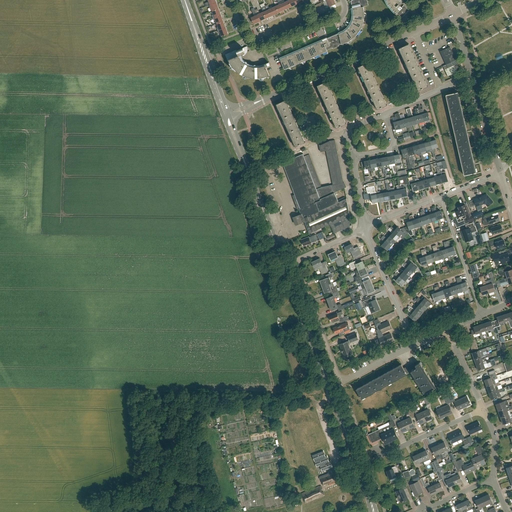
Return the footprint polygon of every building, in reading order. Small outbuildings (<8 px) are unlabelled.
[(278,12),(285,10),(280,0),(276,0),(278,3),(279,4),(276,6),(278,12)] [(291,7),(288,0),(284,2),(284,1),(283,0),(280,0),(285,10),(291,7)] [(358,0),(359,0),(358,0),(352,0),(351,1),(353,10),(353,15),(353,20),(351,25),(348,29),(343,32),(339,34),(338,34),(327,39),(326,37),(322,39),(322,41),(280,59),(284,68),(284,70),(327,51),(327,50),(332,48),(333,49),(338,47),(338,46),(341,44),(341,45),(342,45),(349,42),(355,37),(360,30),(363,23),(364,15),(363,7),(366,6),(368,5),(367,3),(366,0),(358,0)] [(402,7),(399,5),(401,2),(399,0),(386,0),(388,4),(394,10),(397,13),(402,18),(409,10),(404,5),(402,7)] [(212,11),(219,9),(216,2),(209,5),(210,8),(211,8),(212,11)] [(263,12),(266,18),(272,15),(269,8),(268,5),(261,8),(263,12)] [(272,15),(278,12),(276,6),(272,8),(272,6),(269,8),(272,15)] [(255,11),(255,10),(254,8),(251,9),(254,15),(254,16),(251,18),(252,20),(252,21),(254,24),(260,21),(255,11)] [(266,18),(263,12),(260,13),(257,8),(255,10),(255,11),(260,21),(266,18)] [(213,18),(221,15),(219,9),(212,11),(213,15),(212,15),(213,18)] [(217,24),(223,21),(221,15),(213,18),(214,21),(215,20),(217,24)] [(218,31),(226,28),(223,21),(217,24),(218,27),(217,28),(218,31)] [(226,28),(218,31),(219,33),(220,33),(222,37),(225,36),(225,35),(228,34),(226,28)] [(405,62),(415,58),(408,44),(398,48),(399,48),(400,52),(402,57),(405,62)] [(444,69),(446,73),(447,77),(457,72),(454,65),(457,63),(450,47),(440,51),(442,56),(446,64),(448,68),(444,69)] [(267,63),(264,64),(260,66),(255,66),(250,65),(246,62),(243,59),(240,55),(246,53),(244,48),(237,51),(239,57),(236,58),(234,59),(231,60),(229,61),(233,67),(239,72),(246,76),(253,78),(261,78),(269,76),(266,67),(270,65),(269,62),(267,63)] [(411,76),(421,72),(415,58),(405,62),(408,68),(409,71),(411,76)] [(364,81),(374,76),(368,62),(358,67),(360,73),(362,75),(364,81)] [(421,72),(411,76),(414,83),(415,85),(418,91),(428,86),(421,72)] [(370,95),(380,90),(374,76),(364,81),(367,87),(368,90),(370,95)] [(323,100),(333,95),(327,81),(317,85),(317,86),(320,92),(321,94),(323,100)] [(380,90),(370,95),(371,95),(374,103),(377,109),(387,105),(386,103),(380,90)] [(450,111),(461,108),(460,101),(459,99),(458,92),(453,93),(446,95),(450,111)] [(330,114),(340,109),(333,95),(323,100),(326,105),(327,108),(330,114)] [(282,118),(292,114),(286,99),(276,104),(279,110),(280,112),(282,118)] [(420,109),(424,121),(430,120),(428,112),(423,114),(423,112),(424,112),(423,109),(422,108),(420,109)] [(453,127),(465,124),(463,117),(463,116),(461,108),(450,111),(453,127)] [(340,109),(330,114),(332,119),(333,122),(336,128),(346,123),(345,120),(340,109)] [(418,123),(416,116),(412,117),(411,116),(412,115),(411,113),(411,112),(409,112),(412,125),(418,123)] [(395,130),(401,128),(397,113),(395,114),(396,117),(396,120),(397,120),(397,121),(393,122),(395,130)] [(401,128),(407,126),(404,119),(400,120),(400,119),(401,119),(400,116),(398,113),(397,113),(401,128)] [(289,132),(299,128),(292,114),(282,118),(284,122),(286,126),(289,132)] [(457,143),(469,140),(467,133),(467,132),(465,124),(453,127),(457,143)] [(299,128),(289,132),(291,138),(293,141),(295,146),(305,142),(304,138),(299,128)] [(461,159),(472,156),(471,149),(470,147),(469,140),(457,143),(461,159)] [(326,151),(331,150),(330,147),(330,144),(329,141),(319,146),(320,152),(326,151)] [(430,152),(432,152),(432,151),(433,151),(430,141),(424,143),(426,150),(429,149),(430,152)] [(417,156),(420,155),(421,154),(418,145),(413,146),(415,154),(417,153),(417,156)] [(401,150),(403,157),(404,160),(406,159),(408,165),(409,164),(410,168),(413,168),(411,164),(413,163),(412,161),(412,160),(409,161),(408,158),(410,158),(407,148),(401,150)] [(334,193),(320,199),(303,154),(293,158),(282,163),(300,209),(299,209),(301,215),(293,217),(296,225),(305,222),(309,234),(330,224),(350,215),(346,199),(338,203),(334,193)] [(472,156),(461,159),(464,175),(472,173),(476,172),(474,166),(474,164),(472,156)] [(368,171),(370,171),(372,170),(370,160),(364,161),(365,166),(364,166),(365,169),(368,168),(368,171)] [(442,183),(448,181),(446,174),(443,174),(442,171),(441,169),(439,169),(439,170),(437,170),(438,173),(439,173),(442,183)] [(414,177),(416,176),(416,173),(413,174),(414,176),(412,177),(413,180),(409,181),(410,185),(411,185),(413,191),(419,189),(416,180),(415,180),(414,177)] [(436,184),(434,177),(433,174),(429,176),(428,173),(425,173),(426,176),(427,176),(428,179),(430,186),(436,184)] [(425,188),(422,180),(419,181),(418,179),(417,179),(416,176),(414,177),(415,180),(416,180),(419,189),(425,188)] [(320,199),(334,193),(346,187),(344,182),(343,183),(342,180),(337,181),(338,184),(332,185),(321,187),(316,189),(320,199)] [(368,187),(366,187),(367,192),(368,192),(368,193),(370,193),(371,195),(370,196),(370,198),(371,198),(372,203),(378,202),(377,194),(376,192),(375,192),(374,189),(377,188),(376,185),(375,186),(374,182),(367,184),(368,187)] [(388,183),(385,184),(386,186),(387,190),(388,189),(388,192),(390,199),(396,198),(394,191),(394,188),(390,189),(389,189),(389,187),(388,183)] [(400,184),(398,184),(398,187),(400,187),(400,190),(402,197),(408,196),(406,188),(403,189),(403,186),(401,187),(400,184)] [(473,200),(476,206),(477,209),(478,211),(473,213),(473,214),(475,219),(484,216),(482,210),(483,210),(481,204),(480,204),(480,203),(484,202),(488,206),(487,206),(488,206),(493,202),(492,202),(486,194),(484,197),(483,196),(473,200)] [(466,209),(465,205),(461,206),(461,205),(457,206),(458,210),(455,212),(457,217),(465,214),(466,217),(468,222),(474,220),(472,215),(470,216),(468,208),(466,209)] [(437,220),(443,218),(440,211),(437,212),(435,207),(433,208),(437,220)] [(432,222),(437,220),(433,208),(431,208),(432,213),(429,215),(432,222)] [(432,222),(429,215),(426,216),(424,211),(422,212),(426,224),(432,222)] [(420,226),(426,224),(422,212),(420,212),(421,217),(418,219),(420,226)] [(493,223),(500,221),(498,215),(491,217),(490,214),(483,217),(486,225),(489,224),(489,225),(493,224),(493,223)] [(350,215),(330,224),(334,233),(352,225),(350,215)] [(420,226),(418,219),(414,220),(412,215),(410,216),(415,228),(420,226)] [(411,229),(415,228),(410,216),(409,216),(410,221),(406,223),(407,224),(406,224),(407,227),(404,228),(408,233),(410,236),(413,235),(411,229)] [(461,221),(460,218),(456,220),(456,218),(452,220),(453,223),(454,223),(456,228),(465,224),(464,220),(461,221)] [(471,233),(477,231),(475,226),(474,226),(473,222),(465,225),(467,229),(461,231),(465,242),(474,239),(471,233)] [(492,234),(503,231),(501,225),(494,227),(494,230),(491,231),(492,234)] [(408,233),(404,228),(400,229),(397,227),(395,230),(391,227),(390,228),(399,236),(401,234),(403,236),(405,234),(408,233)] [(395,241),(399,236),(390,228),(388,230),(392,233),(389,236),(395,241)] [(319,240),(324,238),(325,238),(322,232),(316,234),(319,240)] [(318,240),(316,235),(309,237),(301,240),(302,241),(301,242),(302,243),(303,243),(304,246),(307,244),(308,245),(311,244),(311,243),(318,240)] [(395,241),(389,236),(387,239),(383,236),(382,237),(391,246),(395,241)] [(387,250),(391,246),(382,237),(380,239),(384,242),(381,245),(382,245),(381,246),(383,249),(384,248),(387,250)] [(505,246),(503,240),(494,243),(493,240),(488,242),(490,246),(496,244),(497,249),(505,246)] [(445,242),(450,256),(456,254),(453,246),(450,248),(447,241),(445,242)] [(444,258),(450,256),(445,242),(443,243),(445,249),(442,250),(444,258)] [(354,251),(351,244),(344,247),(347,253),(351,251),(353,255),(354,258),(360,256),(357,249),(354,251)] [(444,258),(442,250),(438,252),(436,245),(434,246),(439,260),(444,258)] [(433,262),(439,260),(434,246),(432,247),(434,253),(431,254),(433,262)] [(433,262),(431,254),(427,256),(424,249),(423,250),(427,264),(433,262)] [(422,266),(427,264),(423,250),(421,251),(423,257),(419,258),(422,266)] [(339,259),(338,257),(335,251),(328,255),(331,260),(334,259),(336,262),(338,267),(346,264),(345,262),(344,263),(342,258),(339,259)] [(500,255),(499,253),(492,255),(494,261),(495,266),(506,263),(505,261),(509,260),(507,253),(500,255)] [(319,259),(311,262),(314,268),(316,271),(320,269),(322,274),(328,271),(325,265),(323,266),(322,265),(319,259)] [(355,272),(365,267),(362,261),(356,264),(354,261),(349,264),(351,269),(357,267),(358,270),(355,271),(355,272)] [(403,264),(413,272),(417,267),(411,262),(409,265),(404,262),(403,264)] [(409,276),(413,272),(403,264),(402,265),(406,269),(403,271),(402,270),(409,276)] [(356,281),(362,279),(361,276),(367,273),(365,267),(355,272),(356,275),(356,276),(354,277),(356,281)] [(507,278),(511,276),(511,269),(505,272),(504,269),(498,271),(499,274),(500,275),(501,276),(506,275),(507,278)] [(405,281),(409,276),(402,270),(399,273),(397,271),(395,273),(405,281)] [(486,286),(489,293),(495,291),(493,284),(495,283),(494,277),(493,277),(491,271),(490,272),(491,278),(490,278),(491,280),(489,280),(490,284),(486,286)] [(322,287),(329,284),(331,283),(330,280),(331,279),(331,278),(333,277),(331,273),(325,275),(326,278),(320,281),(322,287)] [(401,286),(405,281),(395,273),(394,274),(398,278),(395,281),(401,286)] [(486,286),(483,276),(479,278),(480,281),(482,280),(483,283),(484,286),(480,288),(482,295),(489,293),(486,286)] [(463,291),(469,289),(466,282),(462,283),(460,277),(458,278),(463,291)] [(457,293),(463,291),(458,278),(456,278),(458,285),(455,286),(457,293)] [(362,289),(366,288),(372,285),(369,279),(363,282),(362,279),(356,281),(356,282),(357,281),(358,284),(359,284),(362,289)] [(457,293),(455,286),(451,287),(448,281),(447,282),(451,295),(457,293)] [(446,297),(451,295),(447,282),(445,282),(447,289),(443,290),(446,297)] [(338,291),(340,290),(339,288),(337,289),(336,286),(334,286),(332,283),(331,283),(329,284),(322,287),(324,293),(331,290),(332,293),(338,291)] [(440,299),(446,297),(443,290),(440,291),(438,287),(439,287),(438,284),(435,286),(436,287),(440,299)] [(366,288),(362,289),(363,293),(364,295),(368,293),(374,291),(372,285),(366,288)] [(434,301),(440,299),(436,287),(434,288),(435,293),(432,294),(434,301)] [(339,295),(338,291),(332,293),(333,296),(326,298),(329,304),(335,302),(334,299),(338,297),(337,296),(339,295)] [(417,299),(427,307),(431,303),(423,296),(421,299),(418,298),(417,299)] [(370,302),(369,299),(362,302),(365,308),(368,307),(371,313),(380,310),(376,299),(370,302)] [(423,312),(427,307),(417,299),(416,301),(419,304),(417,307),(423,312)] [(335,302),(329,304),(331,311),(338,308),(337,308),(341,307),(340,304),(337,305),(335,302)] [(419,317),(423,312),(417,307),(415,310),(410,307),(409,308),(419,317)] [(415,321),(419,317),(409,308),(408,310),(412,313),(409,316),(415,321)] [(339,320),(342,319),(343,322),(348,320),(347,316),(344,317),(342,318),(341,315),(343,314),(342,311),(337,313),(337,314),(329,317),(331,321),(332,321),(333,323),(340,320),(339,320)] [(511,327),(511,326),(511,323),(508,313),(503,315),(505,322),(508,321),(509,324),(511,327)] [(499,324),(505,322),(503,315),(497,317),(498,320),(495,321),(498,331),(500,330),(499,326),(500,326),(499,324)] [(487,330),(493,328),(494,328),(495,331),(496,334),(499,333),(498,331),(495,321),(491,322),(491,321),(485,323),(487,330)] [(351,332),(350,329),(348,322),(338,326),(338,327),(334,329),(335,333),(340,332),(344,331),(345,334),(351,332)] [(379,335),(382,334),(382,333),(391,329),(388,322),(381,325),(380,323),(375,325),(377,330),(376,330),(379,335)] [(490,337),(487,330),(485,323),(479,325),(481,332),(482,335),(486,334),(487,338),(490,337)] [(472,335),(481,332),(479,325),(473,327),(474,330),(471,331),(472,335)] [(350,343),(358,339),(356,333),(347,337),(349,341),(347,342),(347,341),(339,344),(341,349),(342,353),(343,353),(344,357),(352,355),(351,354),(352,353),(351,350),(350,351),(348,344),(350,343)] [(382,334),(379,335),(377,336),(381,346),(394,341),(391,334),(384,337),(382,334)] [(483,355),(482,352),(486,351),(485,348),(472,353),(474,359),(483,355)] [(476,364),(483,362),(485,361),(484,358),(488,356),(487,354),(483,355),(474,359),(476,364)] [(485,361),(483,362),(476,364),(478,370),(485,368),(483,365),(490,362),(489,360),(485,361)] [(421,365),(420,363),(415,366),(417,369),(414,370),(412,372),(411,372),(425,394),(436,387),(421,365)] [(386,373),(391,382),(406,374),(406,375),(409,373),(407,370),(405,371),(403,368),(401,365),(386,373)] [(376,391),(391,382),(386,373),(371,381),(376,391)] [(486,386),(496,383),(495,380),(497,379),(495,373),(489,375),(490,378),(484,380),(486,386)] [(361,399),(376,391),(371,381),(356,390),(361,399)] [(488,393),(498,390),(497,386),(499,385),(498,382),(496,383),(486,386),(488,393)] [(446,391),(451,402),(455,401),(451,394),(449,389),(446,391)] [(501,389),(498,390),(488,393),(491,399),(497,397),(495,392),(497,391),(498,393),(502,392),(501,389)] [(447,404),(451,402),(446,391),(442,393),(447,404)] [(458,410),(471,405),(467,397),(454,402),(458,410)] [(498,411),(506,408),(509,407),(508,404),(507,400),(504,402),(504,401),(496,404),(498,411)] [(431,407),(429,401),(426,403),(427,405),(424,406),(425,411),(422,412),(426,421),(433,418),(428,408),(431,407)] [(441,419),(445,418),(445,417),(452,413),(449,405),(436,410),(440,419),(441,419)] [(498,411),(501,417),(508,415),(507,411),(511,409),(511,406),(509,407),(506,408),(498,411)] [(411,419),(414,417),(411,412),(410,409),(407,410),(409,413),(406,415),(407,419),(404,420),(408,429),(414,426),(411,419)] [(420,424),(426,421),(422,412),(420,413),(417,410),(411,412),(414,417),(417,416),(420,424)] [(232,412),(225,413),(226,420),(233,419),(232,412)] [(394,415),(391,416),(393,420),(396,426),(399,425),(402,432),(408,429),(404,420),(401,421),(398,418),(396,419),(394,415)] [(508,415),(501,417),(503,424),(511,421),(511,420),(511,416),(509,418),(508,415)] [(396,426),(393,420),(389,422),(389,425),(385,427),(392,441),(398,438),(393,427),(396,426)] [(470,434),(482,429),(478,422),(467,427),(470,434)] [(385,444),(392,441),(385,427),(371,434),(373,439),(381,435),(385,444)] [(470,443),(467,438),(464,439),(461,430),(448,436),(452,444),(462,439),(465,445),(470,443)] [(438,445),(442,454),(444,453),(444,451),(447,450),(444,442),(438,445)] [(438,445),(431,448),(437,460),(440,458),(441,460),(444,458),(442,454),(438,445)] [(472,460),(473,462),(475,468),(485,463),(481,453),(484,451),(481,445),(475,448),(479,456),(472,460)] [(335,481),(332,475),(330,468),(333,467),(331,463),(330,461),(329,462),(328,458),(327,458),(327,456),(326,457),(324,453),(323,451),(312,455),(313,457),(314,461),(315,463),(317,467),(320,466),(320,467),(322,471),(327,469),(328,473),(320,477),(323,485),(328,483),(329,485),(333,483),(333,482),(335,481)] [(423,461),(426,460),(427,461),(430,459),(426,451),(420,454),(423,461)] [(424,462),(423,461),(420,454),(413,456),(416,464),(420,462),(420,464),(424,462)] [(451,475),(452,477),(455,484),(462,481),(458,472),(460,471),(460,469),(456,462),(456,460),(453,462),(457,470),(454,471),(455,473),(451,475)] [(475,468),(473,462),(465,466),(462,460),(456,462),(460,469),(463,467),(466,474),(476,469),(475,468)] [(390,479),(396,476),(394,473),(398,472),(396,467),(395,466),(391,468),(392,469),(387,471),(390,479)] [(439,468),(437,469),(438,471),(442,479),(445,478),(446,480),(449,487),(455,484),(452,477),(451,475),(447,476),(447,475),(444,476),(443,472),(441,473),(439,468)] [(410,471),(409,471),(408,470),(402,473),(405,478),(410,476),(410,475),(415,474),(413,469),(410,470),(410,471)] [(434,485),(437,492),(443,490),(440,482),(439,481),(442,479),(438,471),(436,472),(439,478),(436,479),(437,483),(434,485)] [(417,474),(411,477),(414,482),(420,480),(417,474)] [(437,492),(434,485),(430,487),(428,482),(425,484),(423,478),(420,479),(424,488),(427,486),(431,495),(437,492)] [(400,502),(408,499),(404,490),(408,488),(404,480),(401,481),(403,484),(396,487),(398,490),(395,492),(400,502)] [(415,496),(423,492),(418,482),(410,485),(415,496)] [(263,497),(265,509),(275,507),(274,503),(273,503),(272,500),(274,499),(272,490),(277,489),(276,486),(262,489),(263,491),(268,490),(269,495),(263,497)] [(322,492),(321,491),(321,489),(320,486),(317,487),(303,494),(302,495),(302,496),(305,503),(317,498),(317,499),(324,496),(324,495),(323,492),(322,492)] [(482,498),(485,505),(489,504),(490,506),(493,504),(489,495),(482,498)] [(482,498),(476,501),(479,508),(476,510),(476,511),(480,511),(480,510),(482,509),(481,507),(485,505),(482,498)] [(463,503),(467,511),(472,509),(471,506),(468,500),(463,503)] [(462,511),(463,511),(465,511),(467,511),(463,503),(457,505),(459,511),(457,511),(462,511)]
